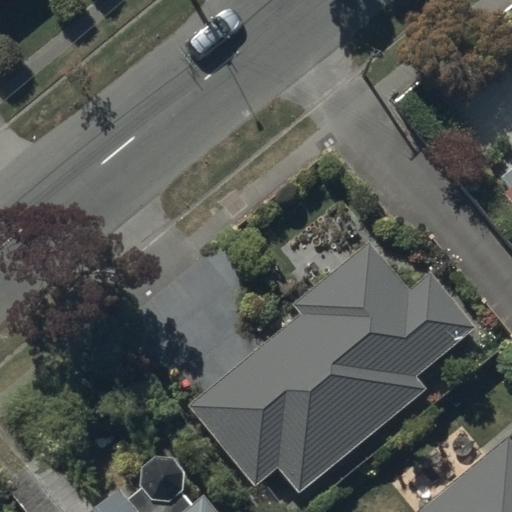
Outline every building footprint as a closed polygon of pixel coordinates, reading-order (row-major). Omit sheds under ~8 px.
[(0,0),(0,9),(10,0),(0,0)] [(511,202),(502,211),(511,223),(511,202)] [(406,304),(366,256),(298,314),(292,319),(298,327),(186,418),(252,499),(275,480),(296,505),(423,401),(413,389),(473,340),(428,285),(406,304)] [(511,511),(511,458),(511,459),(505,451),(429,511),(511,511)] [(84,511),(45,464),(2,498),(13,511),(201,511),(200,511),(184,511),(180,506),(180,504),(181,502),(181,500),(182,498),(182,496),(181,494),(181,492),(181,490),(180,488),(179,486),(178,484),(177,483),(176,481),(175,480),(173,478),(172,477),(170,476),(168,475),(166,474),(164,474),(162,473),(160,473),(158,473),(156,473),(154,474),(152,474),(151,475),(149,475),(147,476),(145,477),(144,479),(142,480),(141,481),(140,483),(139,485),(138,486),(137,488),(136,490),(136,492),(136,494),(136,496),(136,498),(136,500),(137,502),(137,504),(138,505),(128,511),(124,511),(117,503),(108,511),(100,502),(87,511),(84,511)]
